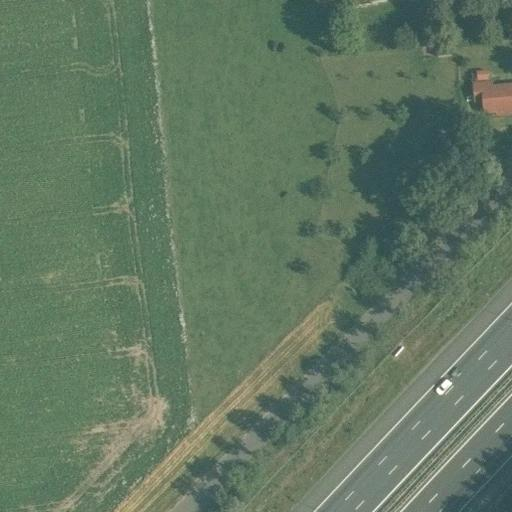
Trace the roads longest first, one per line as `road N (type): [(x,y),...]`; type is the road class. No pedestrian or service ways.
road 1 (unclassified): [(183,511),(511,180)]
road 2 (motorway): [(511,323),(335,511)]
